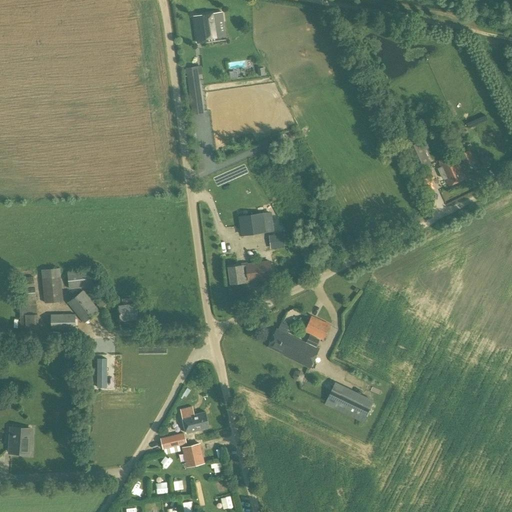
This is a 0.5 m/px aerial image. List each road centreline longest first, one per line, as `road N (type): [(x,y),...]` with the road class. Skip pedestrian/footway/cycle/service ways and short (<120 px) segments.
road 1 (unclassified): [(211,331),(161,0)]
road 2 (track): [(310,0),(511,39)]
road 3 (unclassified): [(256,511),(211,331)]
road 4 (unclassified): [(118,485),(211,331)]
road 5 (track): [(352,261),(511,178)]
road 6 (unclassified): [(211,331),(352,261)]
